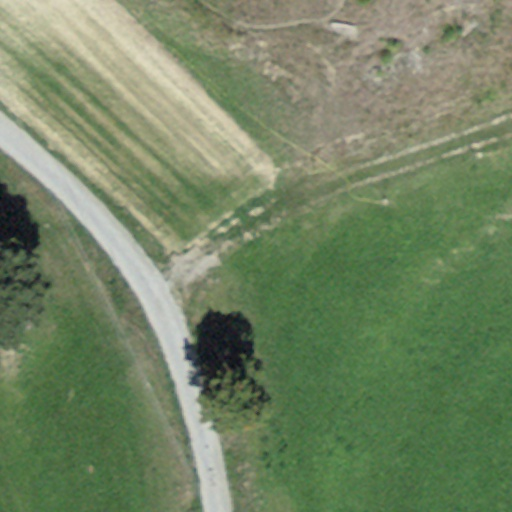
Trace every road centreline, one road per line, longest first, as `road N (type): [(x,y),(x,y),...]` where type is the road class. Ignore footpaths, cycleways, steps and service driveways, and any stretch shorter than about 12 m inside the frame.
road 1 (track): [(158,287),(327,200),(511,136)]
road 2 (track): [(158,287),(214,466),(219,511)]
road 3 (track): [(0,126),(158,287)]
